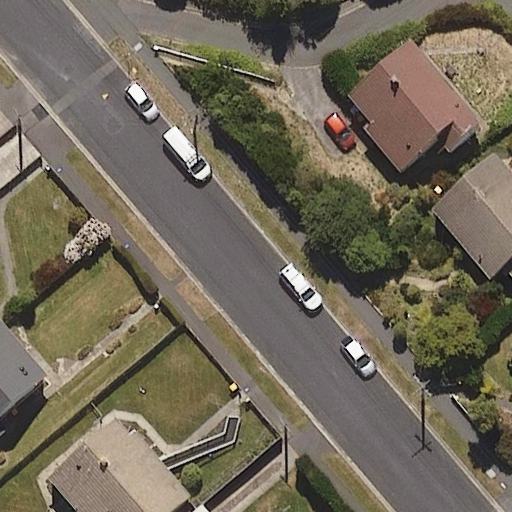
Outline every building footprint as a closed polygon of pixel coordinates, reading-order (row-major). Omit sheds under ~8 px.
[(481,133),(412,50),(346,105),(405,174),(442,142),(454,156),(481,133)] [(511,292),(511,182),(496,163),(433,217),(503,300),(511,292)] [(0,423),(48,382),(0,327),(0,423)] [(178,511),(191,500),(119,417),(48,479),(77,511),(178,511)] [(276,449),(257,425),(200,469),(219,493),(276,449)]
